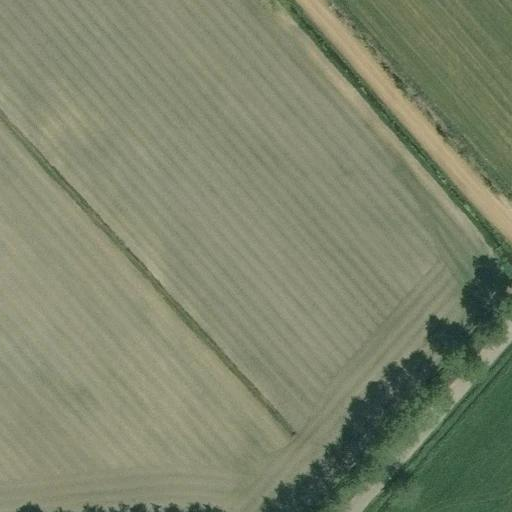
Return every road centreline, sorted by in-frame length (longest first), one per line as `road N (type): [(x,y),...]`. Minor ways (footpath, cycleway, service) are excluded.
road 1 (track): [(511,226),(312,0)]
road 2 (unclassified): [(343,511),(511,325)]
